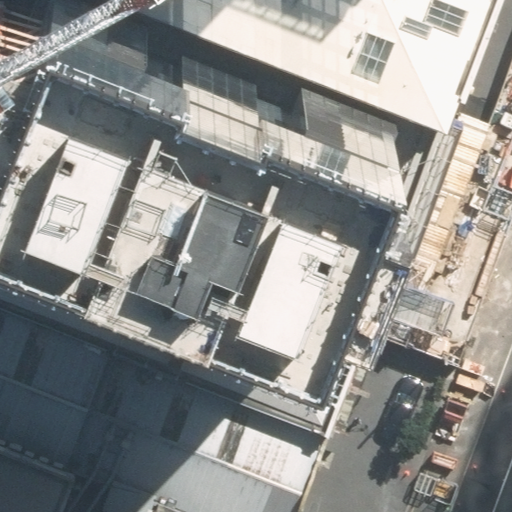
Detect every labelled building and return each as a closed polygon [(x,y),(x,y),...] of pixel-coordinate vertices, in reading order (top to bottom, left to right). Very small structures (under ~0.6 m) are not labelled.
[(431,154),(26,0),(0,0),(0,181),(370,323),(431,154)] [(50,0),(421,140),(475,0),(50,0)] [(350,326),(0,193),(0,302),(311,421),(350,326)] [(0,302),(0,430),(110,472),(215,511),(275,511),(311,421),(0,302)] [(0,430),(0,511),(95,511),(110,472),(0,430)] [(215,511),(110,472),(95,511),(215,511)]
